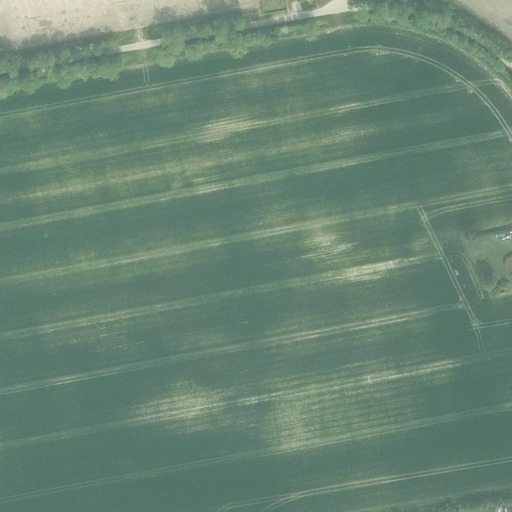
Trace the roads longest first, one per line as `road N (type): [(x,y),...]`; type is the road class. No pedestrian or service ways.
road 1 (unclassified): [(0,72),(332,10)]
road 2 (unclassified): [(511,66),(452,23),(402,11),(332,10)]
